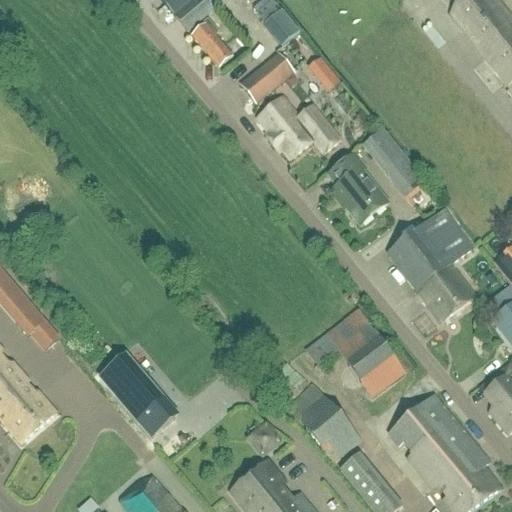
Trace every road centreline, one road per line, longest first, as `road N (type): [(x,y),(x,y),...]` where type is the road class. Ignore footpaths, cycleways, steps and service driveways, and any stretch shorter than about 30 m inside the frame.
road 1 (unclassified): [(511,466),(123,0)]
road 2 (unknown): [(185,511),(123,444),(101,435),(84,444),(47,511)]
